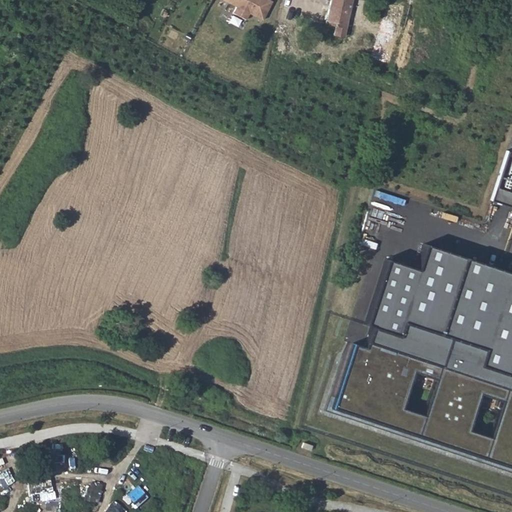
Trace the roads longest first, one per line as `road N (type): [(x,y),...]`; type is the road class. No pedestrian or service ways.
road 1 (unclassified): [(225,439),(452,511)]
road 2 (unclassified): [(0,416),(104,401),(225,439)]
